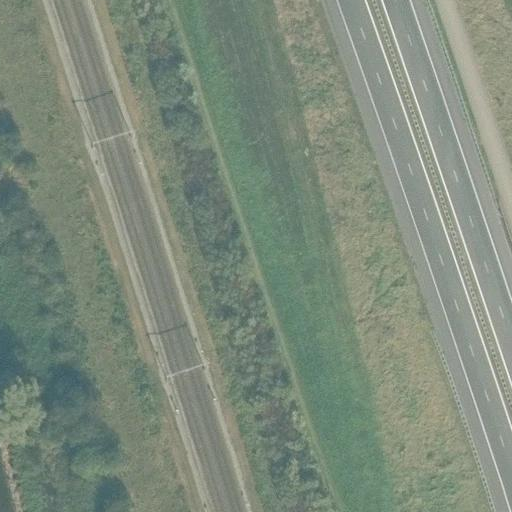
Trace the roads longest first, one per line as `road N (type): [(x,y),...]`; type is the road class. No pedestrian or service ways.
road 1 (motorway): [(349,0),(511,477)]
road 2 (motorway): [(511,352),(394,0)]
road 3 (unclassified): [(511,211),(441,0)]
